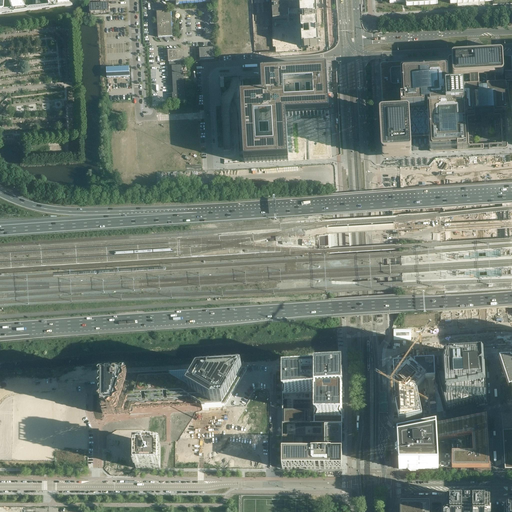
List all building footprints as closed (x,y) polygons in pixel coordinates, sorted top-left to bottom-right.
[(49,8),(73,5),(72,5),(70,4),(68,4),(69,0),(32,0),(32,7),(24,8),(19,0),(8,0),(12,9),(3,10),(3,5),(3,0),(0,0),(0,14),(5,14),(6,15),(12,14),(12,13),(45,9),(46,10),(49,10),(49,8)] [(117,1),(116,0),(88,0),(89,2),(90,2),(90,5),(90,14),(109,13),(109,4),(108,4),(108,1),(117,1)] [(269,50),(281,50),(290,49),(291,49),(293,49),(293,50),(295,50),(298,50),(304,50),(304,46),(308,46),(310,46),(317,46),(317,45),(319,45),(318,34),(316,35),(316,32),(316,31),(318,31),(318,29),(318,23),(316,23),(315,15),(317,15),(317,11),(317,10),(317,9),(322,9),(323,9),(325,9),(324,0),(271,0),(272,5),(274,5),(274,9),(272,9),(273,19),(287,19),(287,23),(287,24),(285,24),(274,24),(274,25),(271,25),(270,25),(270,24),(269,25),(266,25),(261,25),(259,25),(260,36),(257,37),(257,40),(260,39),(261,51),(263,51),(269,50)] [(171,22),(171,11),(153,12),(153,18),(157,18),(157,23),(171,22)] [(172,37),(171,22),(157,23),(153,23),(153,29),(157,28),(158,37),(172,37)] [(214,59),(213,48),(195,49),(196,55),(200,55),(200,60),(214,59)] [(183,61),(182,50),(164,51),(164,57),(168,56),(168,62),(183,61)] [(367,68),(372,159),(429,156),(427,112),(402,113),(400,72),(448,70),(449,87),(465,86),(465,87),(504,85),(503,75),(501,53),(397,58),(397,60),(375,61),(367,68)] [(184,93),(183,72),(182,72),(182,70),(183,69),(183,66),(167,67),(167,76),(172,76),(173,91),(173,94),(172,94),(172,96),(173,102),(174,102),(184,101),(184,93)] [(511,112),(511,109),(510,109),(509,107),(510,106),(510,105),(510,104),(509,104),(506,85),(484,87),(484,89),(483,88),(482,88),(482,89),(481,89),(481,87),(448,89),(447,72),(446,71),(402,73),(401,74),(402,89),(402,100),(400,100),(401,110),(422,108),(422,106),(427,106),(428,117),(429,133),(430,150),(431,151),(457,149),(457,151),(466,151),(465,127),(463,128),(463,124),(465,124),(464,116),(473,116),(474,115),(474,113),(482,113),(482,114),(483,114),(485,114),(486,114),(486,113),(494,112),(494,113),(494,114),(502,114),(503,113),(503,112),(507,112),(511,112)] [(240,98),(244,163),(289,161),(286,120),(311,119),(329,118),(327,72),(261,76),(262,96),(240,98)] [(509,220),(507,210),(507,204),(502,204),(501,183),(442,187),(443,207),(440,208),(441,224),(444,224),(445,232),(441,233),(442,242),(445,242),(448,286),(444,286),(445,295),(448,295),(450,311),(511,307),(511,301),(511,291),(509,238),(505,239),(505,229),(505,220),(509,220)] [(511,359),(510,359),(510,358),(498,358),(508,388),(511,387),(511,390),(511,392),(511,393),(511,396),(511,359)] [(485,404),(484,374),(483,359),(442,361),(443,376),(437,376),(443,397),(444,396),(444,403),(447,412),(474,404),(485,404)] [(415,362),(393,363),(394,393),(399,392),(399,395),(395,395),(399,423),(437,414),(435,360),(419,361),(417,363),(415,362)] [(282,370),(282,424),(291,424),(342,424),(342,422),(342,419),(342,417),(342,412),(342,410),(342,405),(342,403),(342,398),(342,396),(342,390),(342,388),(342,383),(342,381),(342,376),(342,374),(342,369),(342,367),(340,367),(335,367),(333,367),(328,368),(326,368),(321,368),(319,368),(314,368),(311,369),(306,369),(304,369),(299,369),(297,369),(292,370),(290,370),(285,370),(282,370)] [(244,372),(107,380),(107,415),(130,413),(131,412),(133,412),(134,409),(193,406),(194,405),(195,405),(202,409),(223,407),(244,372)] [(55,401),(55,431),(68,431),(68,401),(55,401)] [(486,417),(478,419),(436,427),(436,434),(436,443),(437,454),(438,469),(452,469),(489,469),(488,452),(487,447),(488,447),(487,447),(487,442),(486,417)] [(291,424),(282,424),(282,430),(282,437),(282,469),(296,469),(300,469),(306,469),(342,469),(342,430),(342,424),(291,424)] [(436,434),(436,427),(397,435),(397,442),(399,469),(438,469),(437,454),(436,443),(436,434)] [(511,430),(502,431),(504,451),(504,467),(505,469),(511,469),(511,430)] [(160,446),(136,446),(136,469),(160,469),(160,446)] [(489,511),(489,509),(489,505),(489,504),(489,503),(488,503),(487,503),(486,503),(483,503),(479,503),(475,503),(473,503),(472,503),(472,504),(471,504),(469,504),(469,503),(468,504),(468,503),(468,504),(467,503),(466,503),(465,503),(464,503),(461,503),(460,503),(458,503),(455,503),(454,503),(452,503),(451,503),(450,503),(447,503),(446,503),(445,503),(444,503),(444,504),(444,505),(444,507),(444,509),(444,511),(489,511)]
